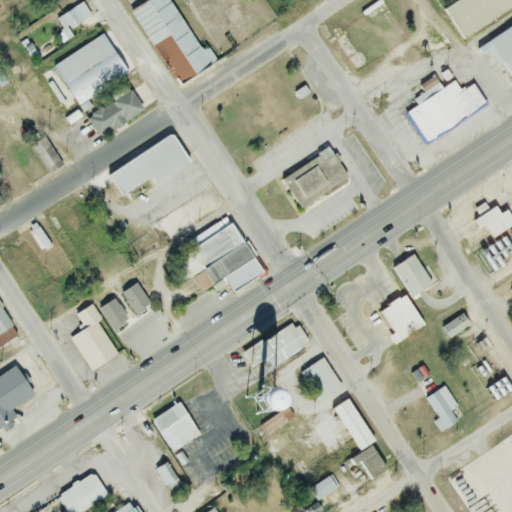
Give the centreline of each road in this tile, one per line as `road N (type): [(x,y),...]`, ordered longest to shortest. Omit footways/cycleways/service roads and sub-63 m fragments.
road 1 (primary): [(0,479),(511,142)]
road 2 (tertiary): [(439,511),(107,0)]
road 3 (residential): [(0,232),(345,0)]
road 4 (residential): [(304,28),(511,349)]
road 5 (residential): [(145,511),(0,291)]
road 6 (residential): [(357,511),(511,407)]
